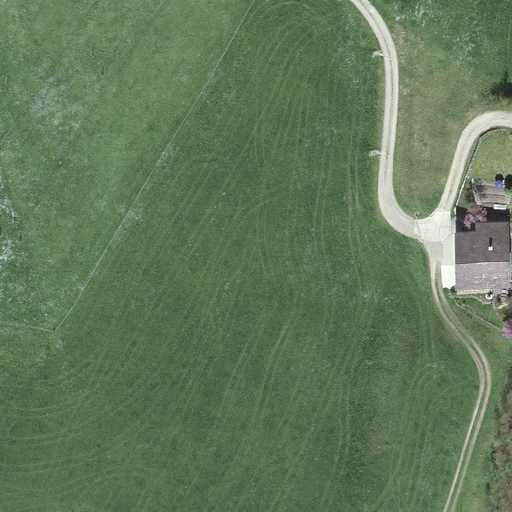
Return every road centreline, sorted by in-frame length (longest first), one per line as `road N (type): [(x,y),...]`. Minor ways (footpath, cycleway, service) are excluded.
road 1 (track): [(358,0),(390,53),(385,191),(394,216),(413,227),(435,223),(469,133),(482,122),(511,121)]
road 2 (track): [(425,228),(439,299),(485,378),(448,511)]
